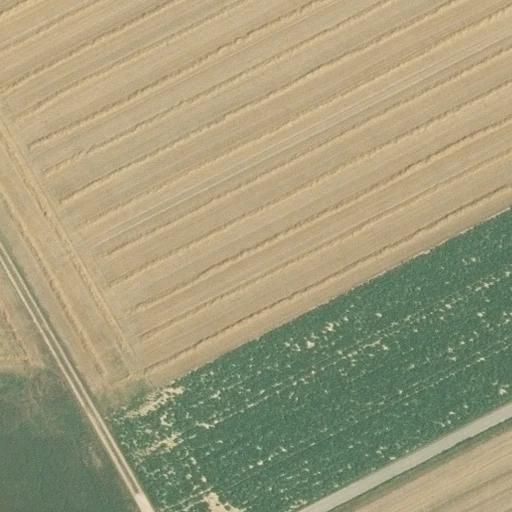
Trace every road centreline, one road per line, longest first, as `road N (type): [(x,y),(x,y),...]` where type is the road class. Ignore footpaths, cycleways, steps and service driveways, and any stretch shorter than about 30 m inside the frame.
road 1 (track): [(154,511),(0,238)]
road 2 (track): [(511,439),(372,511)]
